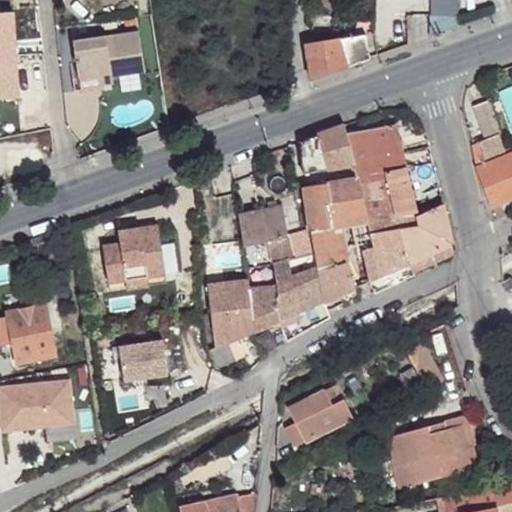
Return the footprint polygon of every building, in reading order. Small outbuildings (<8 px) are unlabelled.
[(442,0),(442,15),(457,16),(457,0),(442,0)] [(351,10),(352,23),(365,21),(364,8),(351,10)] [(124,17),(125,27),(137,25),(135,15),(124,17)] [(72,41),(78,78),(98,75),(112,73),(112,76),(145,71),(139,31),(72,41)] [(307,44),(311,80),(370,59),(366,34),(307,44)] [(98,75),(100,85),(113,83),(112,76),(112,73),(98,75)] [(488,100),(473,106),(485,139),(500,133),(488,100)] [(305,138),(309,172),(354,166),(347,132),(344,124),(305,138)] [(394,124),(347,132),(354,166),(401,152),(394,124)] [(485,139),(472,145),(477,166),(498,219),(506,215),(504,210),(502,211),(499,203),(511,197),(511,154),(500,159),(498,154),(506,151),(500,133),(485,139)] [(299,140),(303,173),(309,172),(305,138),(299,140)] [(357,179),(360,185),(387,179),(385,171),(405,167),(401,152),(354,166),(357,179)] [(416,213),(405,167),(385,171),(387,179),(396,217),(416,213)] [(302,188),(310,230),(340,225),(342,225),(353,221),(354,221),(360,185),(357,179),(302,188)] [(358,242),(369,283),(410,263),(396,217),(387,179),(360,185),(354,221),(353,221),(353,242),(358,242)] [(410,263),(413,277),(443,264),(452,258),(453,254),(452,244),(443,204),(417,215),(416,213),(396,217),(410,263)] [(288,236),(282,206),(239,215),(243,247),(268,241),(288,236)] [(314,252),(323,302),(355,289),(346,263),(340,225),(310,230),(314,252)] [(141,229),(143,240),(161,238),(159,227),(141,229)] [(103,248),(108,284),(166,275),(161,238),(143,240),(141,229),(119,232),(120,245),(103,248)] [(314,252),(310,230),(302,231),(288,236),(268,241),(273,265),(314,252)] [(323,302),(314,252),(273,265),(280,298),(277,298),(280,320),(283,327),(303,318),(300,311),(323,302)] [(166,275),(108,284),(110,294),(168,285),(166,275)] [(253,331),(249,288),(248,279),(208,283),(216,347),(210,349),(218,367),(243,356),(236,339),(253,331)] [(280,320),(277,298),(280,298),(277,286),(249,288),(253,331),(280,320)] [(46,306),(7,313),(16,363),(56,355),(46,306)] [(402,346),(405,352),(422,342),(419,336),(402,346)] [(168,375),(163,340),(119,346),(124,382),(168,375)] [(405,352),(426,389),(443,379),(422,342),(405,352)] [(397,386),(404,399),(425,390),(413,368),(400,374),(404,383),(397,386)] [(0,409),(2,432),(74,425),(70,381),(0,387),(0,409)] [(290,426),(299,444),(352,418),(336,386),(288,409),(295,423),(290,426)] [(466,416),(434,425),(436,432),(460,425),(467,447),(473,445),(475,445),(466,416)] [(394,466),(400,489),(406,488),(407,491),(415,489),(414,485),(479,467),(473,445),(467,447),(460,425),(436,432),(434,425),(393,437),(401,464),(394,466)] [(511,502),(511,483),(492,487),(496,507),(511,502)] [(496,511),(496,507),(492,487),(443,497),(444,499),(438,501),(439,511),(496,511)] [(178,508),(179,511),(252,511),(254,493),(237,497),(236,495),(178,508)]
